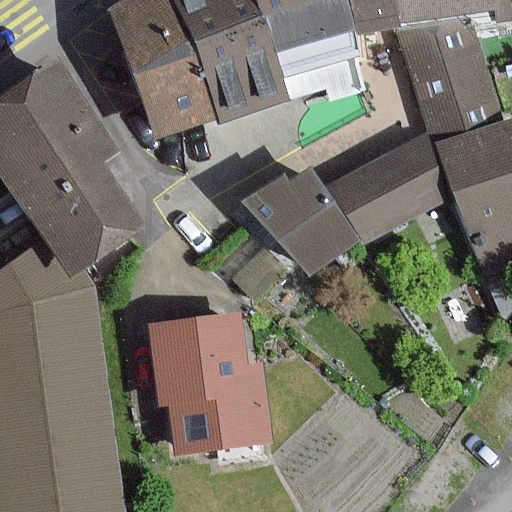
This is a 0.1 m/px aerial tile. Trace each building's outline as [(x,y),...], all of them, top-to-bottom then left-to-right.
[(127,0),(113,11),(154,139),(217,117),(188,43),(169,0),(127,0)] [(217,117),(282,101),(278,51),(264,16),(257,0),(169,0),(188,43),(217,117)] [(257,0),(264,16),(278,51),(351,32),(340,0),(257,0)] [(340,0),(351,32),(390,26),(386,0),(340,0)] [(511,20),(511,0),(386,0),(390,26),(493,10),(495,23),(511,20)] [(511,120),(501,125),(468,27),(401,34),(438,144),(440,144),(487,283),(511,274),(511,120)] [(327,100),(368,88),(351,32),(278,51),(282,101),(289,99),(295,97),(324,89),(327,100)] [(0,176),(43,241),(69,279),(84,269),(141,231),(100,163),(114,152),(54,62),(0,97),(0,176)] [(448,200),(419,140),(339,178),(362,225),(356,228),(362,242),(448,200)] [(291,191),(279,177),(250,200),(309,274),(356,236),(309,177),(291,191)] [(0,511),(124,511),(95,286),(84,269),(69,279),(43,241),(0,271),(0,511)] [(242,368),(236,315),(150,326),(160,407),(168,406),(174,454),(268,443),(259,366),(242,368)]
